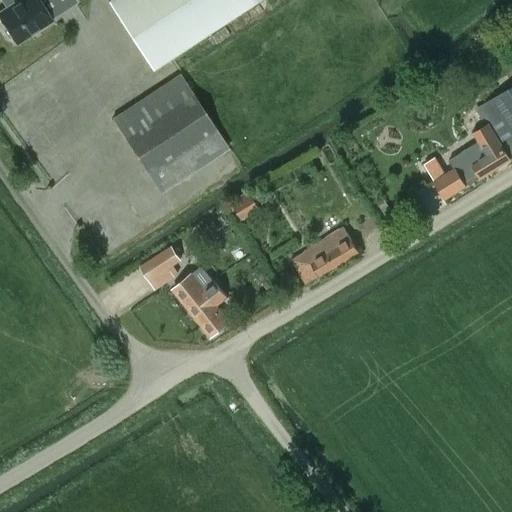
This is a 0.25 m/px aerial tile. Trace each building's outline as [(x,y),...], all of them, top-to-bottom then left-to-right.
[(0,21),(13,42),(35,28),(38,32),(52,23),(39,4),(45,0),(19,0),(0,12),(0,21)] [(151,73),(266,0),(115,0),(108,5),(151,73)] [(112,118),(161,194),(229,148),(180,72),(112,118)] [(474,133),(479,141),(449,160),(454,168),(434,180),(446,200),(467,186),(511,159),(511,157),(511,93),(508,88),(474,109),(485,126),(474,133)] [(250,194),(248,191),(231,201),(233,207),(242,221),(262,209),(251,193),(250,194)] [(350,237),(344,226),(292,260),(306,285),(320,277),(358,251),(350,237)] [(174,278),(169,269),(181,261),(171,246),(139,267),(155,291),(174,278)] [(173,289),(211,337),(230,322),(217,305),(227,297),(214,281),(204,289),(191,274),(173,289)]
